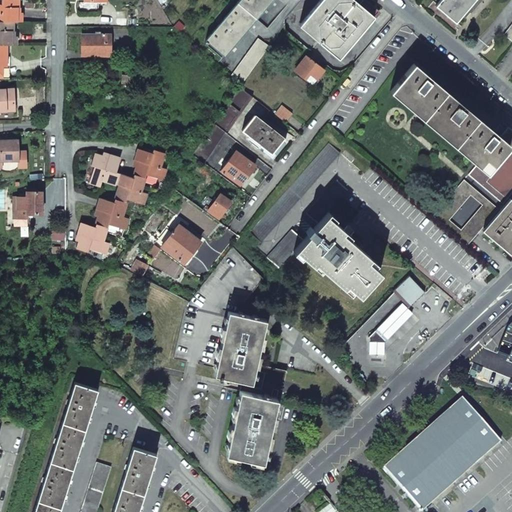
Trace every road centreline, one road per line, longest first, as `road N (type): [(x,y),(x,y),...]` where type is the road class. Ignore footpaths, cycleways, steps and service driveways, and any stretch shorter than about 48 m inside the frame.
road 1 (tertiary): [(272,511),(511,287)]
road 2 (residential): [(233,224),(407,10)]
road 3 (unknown): [(347,178),(491,306),(511,313)]
road 4 (unknown): [(394,0),(335,65),(293,31)]
road 5 (residential): [(511,98),(407,10)]
road 6 (residential): [(55,125),(57,0)]
